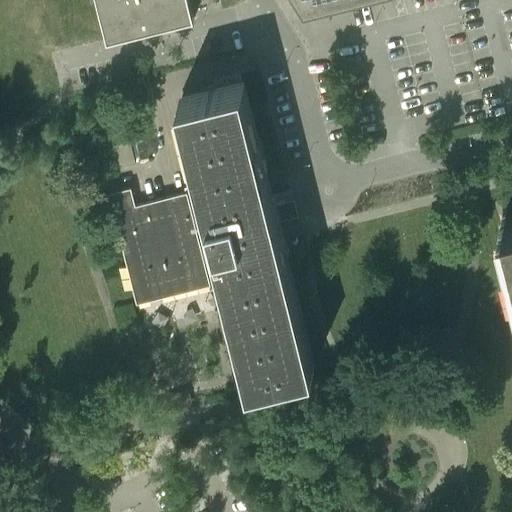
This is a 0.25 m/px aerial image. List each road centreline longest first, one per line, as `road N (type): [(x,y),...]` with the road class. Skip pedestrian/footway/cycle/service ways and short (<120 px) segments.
road 1 (residential): [(325,173),(293,56),(263,0)]
road 2 (residential): [(343,183),(511,137)]
